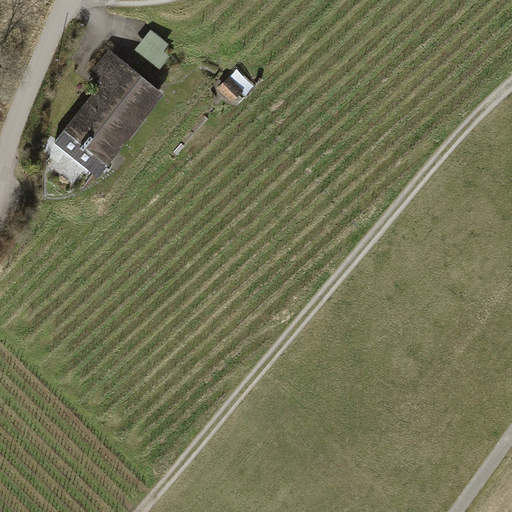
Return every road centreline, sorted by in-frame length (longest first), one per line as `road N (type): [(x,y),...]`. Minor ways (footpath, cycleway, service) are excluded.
road 1 (track): [(140,511),(433,167),(511,87)]
road 2 (track): [(67,0),(0,170)]
